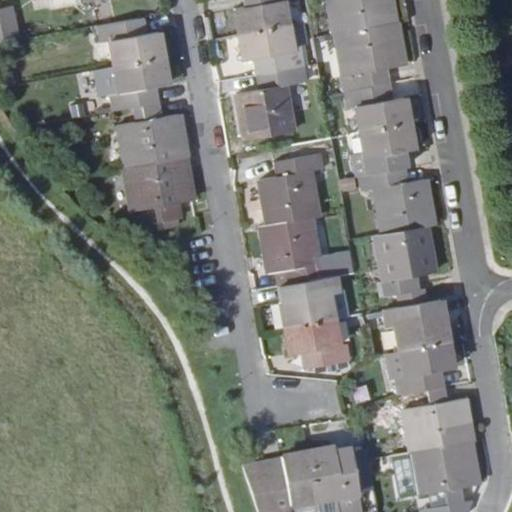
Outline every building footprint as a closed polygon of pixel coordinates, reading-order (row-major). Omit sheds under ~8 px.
[(234,41),(282,33),(278,7),(286,5),(285,0),(238,0),(240,13),(229,15),(234,41)] [(319,0),(326,41),(330,40),(390,29),(384,0),(319,0)] [(0,45),(11,43),(4,13),(0,13),(0,45)] [(94,32),(90,33),(92,48),(103,47),(107,73),(155,65),(151,38),(139,40),(137,25),(94,32)] [(330,40),(340,99),(384,91),(382,75),(399,72),(391,29),(390,29),(330,40)] [(250,65),(252,81),(299,73),(296,57),(286,58),(282,33),(234,41),(238,67),(250,65)] [(155,65),(107,73),(111,101),(102,103),(104,118),(137,113),(153,110),(151,94),(160,92),(155,65)] [(299,73),(252,81),(254,96),(232,100),(240,144),(287,136),(280,91),(301,87),(299,73)] [(349,113),(354,140),(404,130),(399,104),(386,106),(384,91),(340,99),(338,99),(341,114),(349,113)] [(153,110),(137,113),(139,129),(156,126),(153,110)] [(112,133),(120,175),(178,165),(180,165),(173,124),(156,126),(139,129),(112,133)] [(350,168),(352,183),(399,175),(397,160),(408,157),(404,130),(354,140),(358,167),(350,168)] [(306,225),(312,224),(304,178),(317,175),(314,160),(269,168),(271,183),(254,186),(263,233),(306,225)] [(171,211),(186,208),(178,165),(120,175),(118,176),(125,218),(155,213),(171,211)] [(376,241),(420,233),(427,231),(419,187),(401,190),(399,175),(352,183),(355,198),(368,196),(376,241)] [(171,211),(155,213),(158,229),(173,226),(171,211)] [(283,292),(330,283),(327,269),(313,272),(306,225),(263,233),(256,234),(263,280),(270,279),(281,277),(283,292)] [(393,315),(418,310),(416,297),(412,297),(410,284),(429,280),(420,233),(376,241),(368,243),(376,291),(364,293),(366,306),(391,301),(393,315)] [(270,279),(273,294),(283,292),(281,277),(270,279)] [(332,295),(352,291),(350,280),(330,283),(332,295)] [(329,327),(343,324),(339,298),(333,299),(332,295),(330,283),(283,292),(286,308),(276,310),(280,335),(329,327)] [(273,294),(276,310),(286,308),(283,292),(273,294)] [(392,359),(441,351),(433,308),(418,310),(393,315),(376,318),(379,334),(388,333),(392,359)] [(334,352),(329,327),(280,335),(285,361),(295,360),(298,375),(344,367),(342,351),(334,352)] [(388,387),(391,402),(420,397),(439,394),(436,379),(446,377),(441,351),(392,359),(396,386),(388,387)] [(381,388),(388,387),(396,386),(392,359),(377,362),(381,388)] [(420,397),(423,414),(441,410),(439,394),(420,397)] [(333,415),(332,395),(304,397),(305,416),(333,415)] [(404,461),(460,451),(465,449),(458,407),(441,410),(423,414),(398,418),(404,461)] [(448,497),(467,494),(460,451),(404,461),(399,462),(406,504),(432,500),(448,497)] [(300,459),(309,508),(328,504),(329,511),(354,511),(346,463),(329,465),(328,455),(300,459)] [(241,481),(251,511),(287,511),(309,508),(300,459),(275,464),(276,475),(241,481)] [(237,470),(241,481),(276,475),(275,464),(237,470)] [(450,511),(448,497),(432,500),(433,511),(450,511)]
